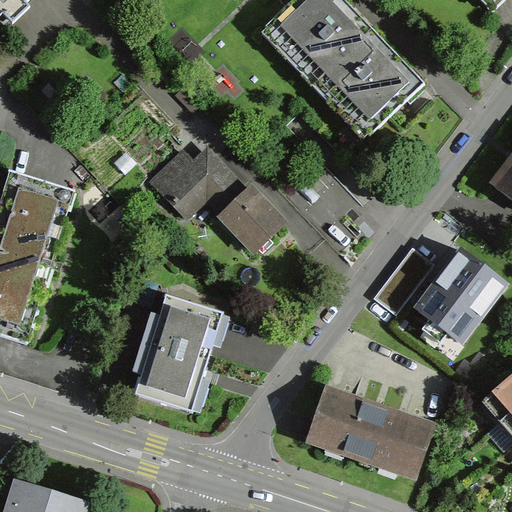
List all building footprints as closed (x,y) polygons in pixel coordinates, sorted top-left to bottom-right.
[(36,0),(0,0),(0,29),(3,33),(36,0)] [(426,86),(341,0),(298,0),(260,37),(365,144),(426,86)] [(511,151),(487,185),(511,203),(511,151)] [(195,167),(182,153),(148,186),(187,226),(205,209),(255,261),(289,227),(238,175),(235,178),(210,153),(195,167)] [(76,194),(7,173),(0,194),(0,334),(29,344),(76,194)] [(463,244),(416,303),(459,338),(506,279),(463,244)] [(415,248),(376,297),(398,314),(436,265),(415,248)] [(223,314),(169,299),(138,396),(194,415),(223,314)] [(511,380),(489,406),(511,431),(511,380)] [(440,424),(325,382),(303,440),(418,483),(440,424)] [(90,511),(92,506),(16,483),(6,511),(90,511)]
